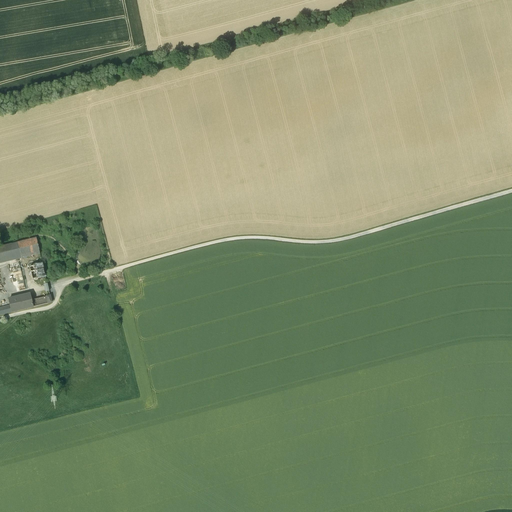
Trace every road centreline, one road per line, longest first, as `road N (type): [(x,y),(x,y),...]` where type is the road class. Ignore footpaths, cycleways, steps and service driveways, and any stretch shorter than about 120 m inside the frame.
road 1 (track): [(0,297),(213,242),(341,239),(511,191)]
road 2 (track): [(105,272),(139,405)]
